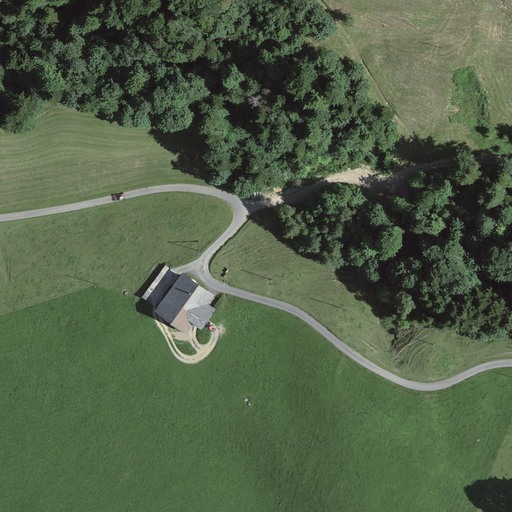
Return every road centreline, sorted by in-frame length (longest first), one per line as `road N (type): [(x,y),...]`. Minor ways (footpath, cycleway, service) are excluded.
road 1 (track): [(0,217),(164,188),(225,195),(247,207),(203,265),(221,287),(302,315),(360,360),(413,385),(438,386),(511,363)]
road 2 (track): [(247,207),(288,202),(339,179),(395,181),(416,171),(511,163)]
